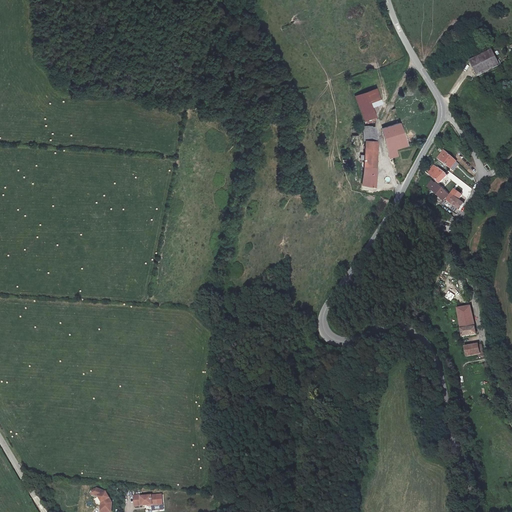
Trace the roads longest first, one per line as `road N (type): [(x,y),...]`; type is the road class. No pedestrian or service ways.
road 1 (unclassified): [(442,112),(322,316),(327,336),(337,340),(398,327),(425,341),(441,378),(469,511)]
road 2 (residential): [(442,112),(482,174),(452,228)]
road 3 (track): [(452,228),(489,355)]
road 4 (unclassified): [(386,0),(442,112)]
